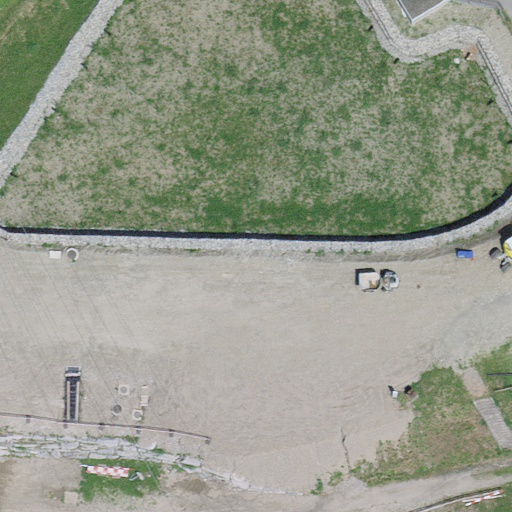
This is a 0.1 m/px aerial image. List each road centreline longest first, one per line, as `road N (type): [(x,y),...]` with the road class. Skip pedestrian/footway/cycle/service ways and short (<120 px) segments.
road 1 (track): [(511,469),(303,510),(226,503),(192,490),(0,320)]
road 2 (track): [(0,318),(391,323),(511,302)]
